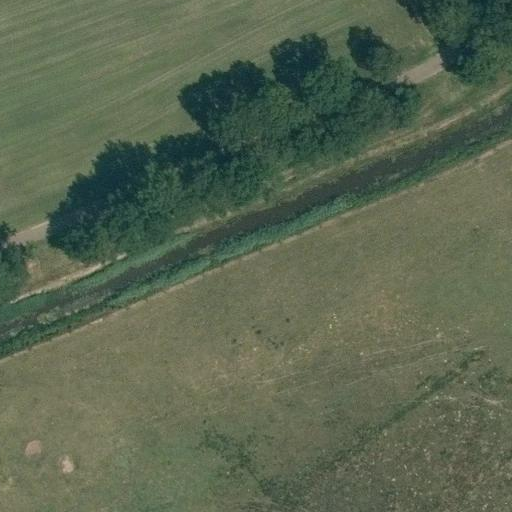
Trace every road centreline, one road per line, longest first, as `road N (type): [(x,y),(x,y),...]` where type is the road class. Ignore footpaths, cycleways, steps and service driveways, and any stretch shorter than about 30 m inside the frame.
road 1 (unclassified): [(0,245),(404,79),(444,56),(499,0)]
road 2 (track): [(0,304),(511,76)]
